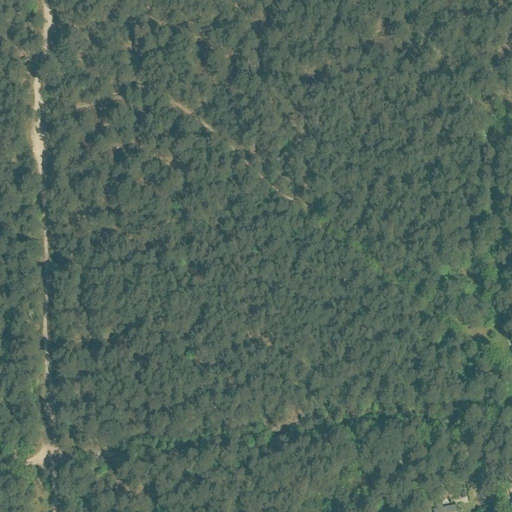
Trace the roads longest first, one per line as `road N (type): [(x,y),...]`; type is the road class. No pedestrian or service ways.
road 1 (track): [(51,461),(511,418)]
road 2 (track): [(51,461),(36,110),(46,0)]
